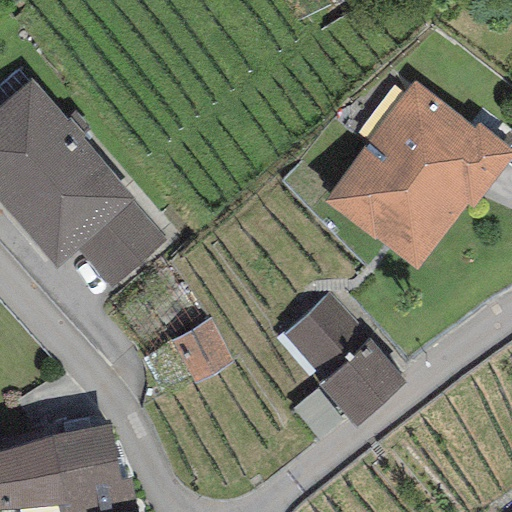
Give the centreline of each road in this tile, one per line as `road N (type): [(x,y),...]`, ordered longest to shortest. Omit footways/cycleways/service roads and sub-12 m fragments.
road 1 (residential): [(511,322),(256,511)]
road 2 (residential): [(179,511),(114,399),(0,273)]
